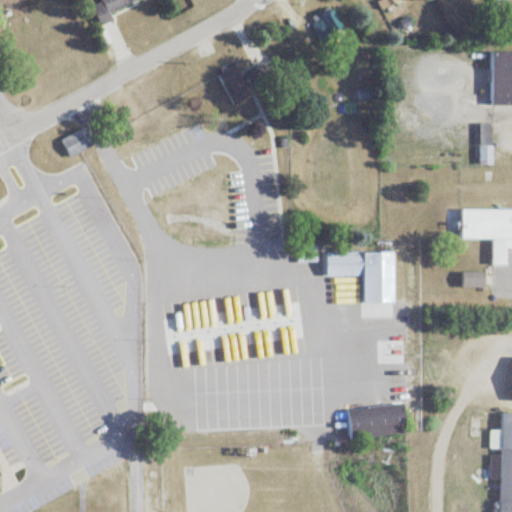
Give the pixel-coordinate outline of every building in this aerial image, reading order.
[(101,0),(112,16),(136,0),(101,0)] [(318,43),(339,30),(324,7),(303,20),(318,43)] [(483,106),(511,105),(511,51),(483,51),(483,106)] [(228,107),(251,99),(246,86),(266,78),(262,66),(236,76),(233,68),(215,75),(228,107)] [(486,164),(486,124),(475,124),(475,164),(486,164)] [(66,160),(91,145),(81,128),(55,143),(66,160)] [(511,210),(453,210),(453,240),(483,240),(483,266),(503,266),(503,249),(511,249),(511,210)] [(391,305),(391,253),(320,253),(320,277),(355,277),(355,305),(391,305)] [(483,272),(455,272),(455,289),(483,289),(483,272)] [(348,410),(349,437),(402,436),(402,408),(348,410)] [(511,511),(511,414),(495,414),(494,431),(484,431),(483,450),(495,451),(492,511),(511,511)]
